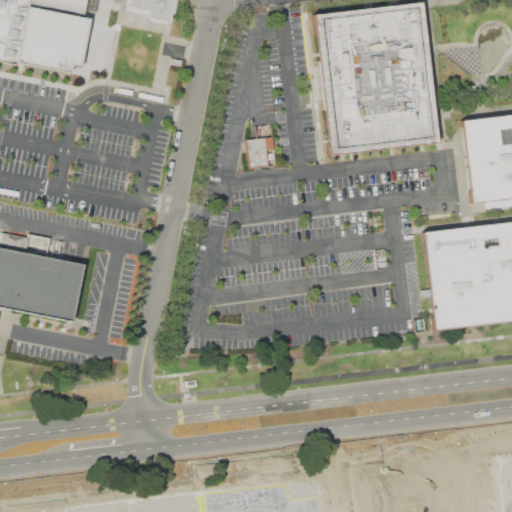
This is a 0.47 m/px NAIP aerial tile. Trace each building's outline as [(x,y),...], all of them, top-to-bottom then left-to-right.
[(0,0),(0,62),(16,66),(17,60),(69,72),(70,65),(79,67),(88,17),(84,17),(86,0),(0,0)] [(127,7),(128,0),(172,0),(168,22),(146,17),(147,11),(127,7)] [(313,15),(330,155),(436,143),(421,1),(313,15)] [(511,113),(458,120),(469,206),(511,200),(511,113)] [(243,138),(246,168),(273,166),(271,136),(243,138)] [(511,220),(420,231),(434,329),(511,320),(511,220)] [(0,249),(0,308),(72,322),(83,266),(0,249)]
